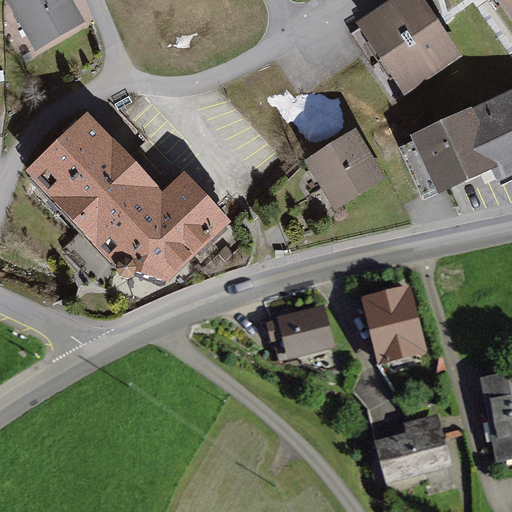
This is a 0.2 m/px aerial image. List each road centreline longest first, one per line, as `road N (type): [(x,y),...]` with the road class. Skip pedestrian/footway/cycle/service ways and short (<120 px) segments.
road 1 (secondary): [(155,322),(279,278),(511,229)]
road 2 (unclassified): [(155,322),(279,428),(349,511)]
road 3 (residential): [(111,79),(162,89),(226,77),(340,0)]
road 4 (residential): [(0,201),(44,111),(111,79)]
